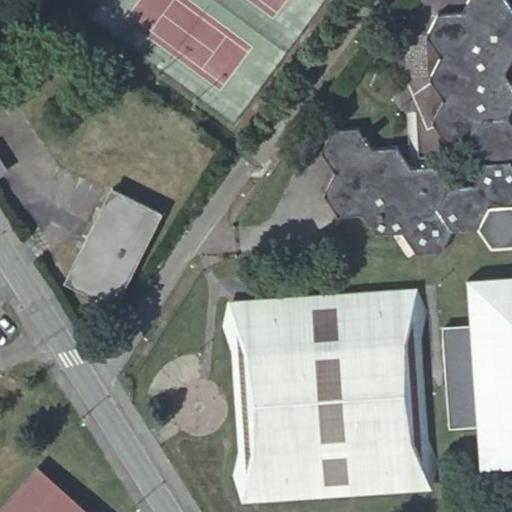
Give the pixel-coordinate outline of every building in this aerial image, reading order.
[(511,3),(509,0),(467,0),(462,10),(437,12),(426,36),(439,56),(428,79),(442,100),(431,122),(446,143),(470,141),(484,162),(473,183),(450,184),(436,164),(411,165),(397,144),(373,146),(359,125),(332,127),(320,151),(333,170),(321,193),(337,216),(363,214),(376,234),(402,233),(416,253),(442,252),(453,230),(478,229),(489,206),(511,204),(511,123),(508,117),(511,109),(511,82),(505,73),(511,59),(511,3)] [(114,305),(160,212),(112,189),(66,281),(114,305)] [(451,426),(480,424),(483,464),(481,467),(481,468),(482,468),(484,465),(511,463),(511,278),(473,281),(469,278),(468,278),(468,279),(472,282),(474,325),(445,327),(451,426)] [(431,438),(424,335),(429,312),(415,286),(234,298),(224,329),(233,344),(240,455),(234,472),(248,501),(428,489),(438,461),(431,438)] [(89,511),(40,468),(0,511),(89,511)]
